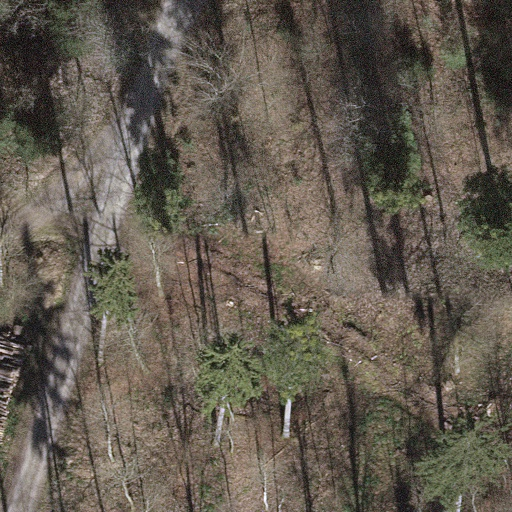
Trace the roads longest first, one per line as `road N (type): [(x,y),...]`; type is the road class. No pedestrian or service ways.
road 1 (track): [(177,0),(22,511)]
road 2 (track): [(143,103),(0,242)]
